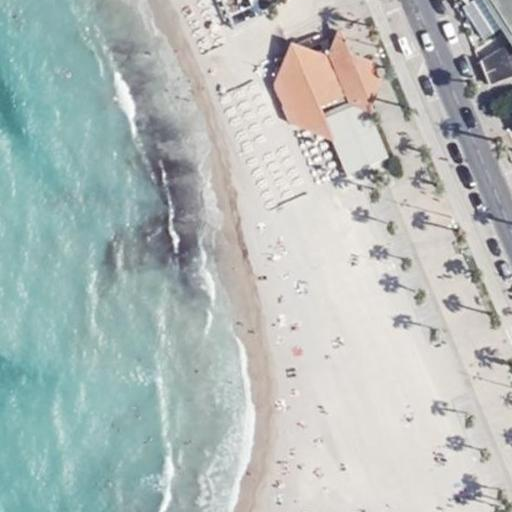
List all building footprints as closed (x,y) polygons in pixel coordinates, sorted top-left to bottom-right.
[(262,8),(280,0),(223,0),(236,29),(265,17),(262,8)] [(511,0),(485,0),(506,30),(511,26),(511,27),(511,40),(511,41),(481,61),(490,85),(511,76),(511,0)] [(332,46),(347,40),(341,26),(340,26),(332,46)] [(281,67),(320,51),(292,39),(281,67)] [(363,76),(352,51),(347,40),(332,46),(320,51),(281,67),(277,69),(302,128),(304,127),(353,105),(357,103),(348,84),(363,76)] [(371,97),(378,113),(379,111),(375,103),(384,80),(376,61),(352,51),(363,76),(371,97)] [(357,103),(371,97),(363,76),(348,84),(357,103)] [(378,114),(378,113),(371,97),(357,103),(353,105),(370,111),(378,114)] [(389,156),(370,111),(353,105),(304,127),(328,138),(346,176),(360,169),(389,156)]
